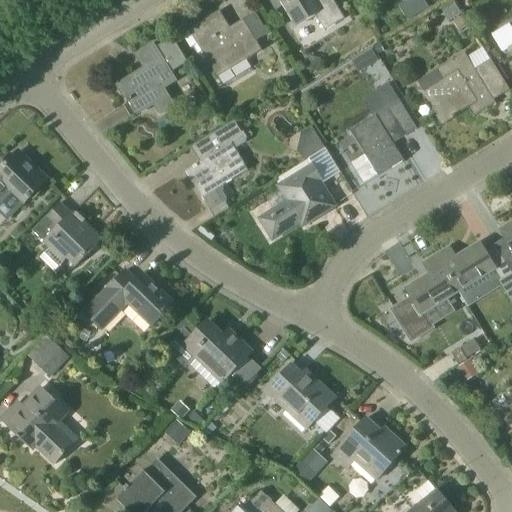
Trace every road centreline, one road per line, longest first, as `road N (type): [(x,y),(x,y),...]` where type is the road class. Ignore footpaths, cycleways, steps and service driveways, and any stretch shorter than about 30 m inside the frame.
road 1 (residential): [(297,324),(179,258),(19,86)]
road 2 (residential): [(511,506),(434,414),(361,355),(297,324)]
road 3 (residential): [(297,324),(378,239),(511,155)]
road 4 (residential): [(19,86),(158,0)]
